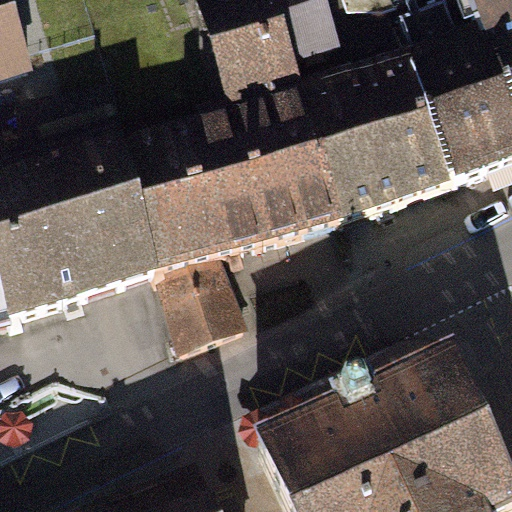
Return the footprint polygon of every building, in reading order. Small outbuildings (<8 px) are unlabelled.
[(14,0),(0,0),(0,81),(36,71),(14,0)] [(254,0),(184,0),(222,118),(286,98),(254,0)] [(325,0),(266,0),(298,81),(349,61),(325,0)] [(511,0),(448,0),(459,40),(468,37),(481,32),(497,85),(511,78),(511,0)] [(29,167),(0,176),(0,334),(150,285),(180,368),(248,338),(224,269),(511,175),(511,172),(468,37),(459,40),(294,95),(286,98),(222,118),(209,124),(201,106),(120,130),(108,88),(19,97),(29,167)] [(252,459),(276,511),(511,511),(511,488),(500,463),(456,366),(354,413),(252,459)] [(200,511),(193,496),(158,511),(200,511)]
